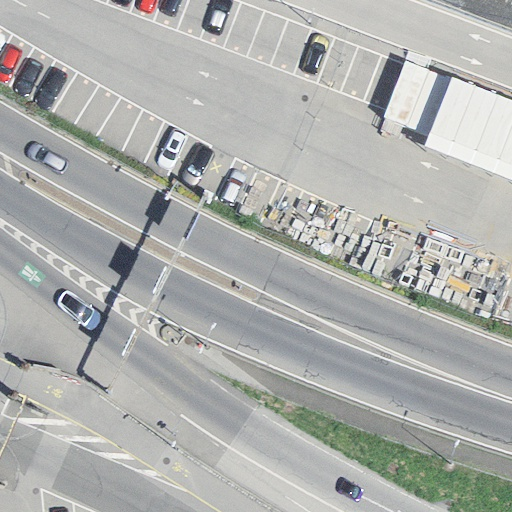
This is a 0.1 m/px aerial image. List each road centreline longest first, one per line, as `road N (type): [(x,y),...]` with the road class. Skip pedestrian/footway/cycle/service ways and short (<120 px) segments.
road 1 (primary): [(511,396),(199,245),(0,132)]
road 2 (primary): [(0,193),(116,266),(208,310),(341,360),(511,402)]
road 3 (motorway): [(0,250),(263,445),(383,511)]
